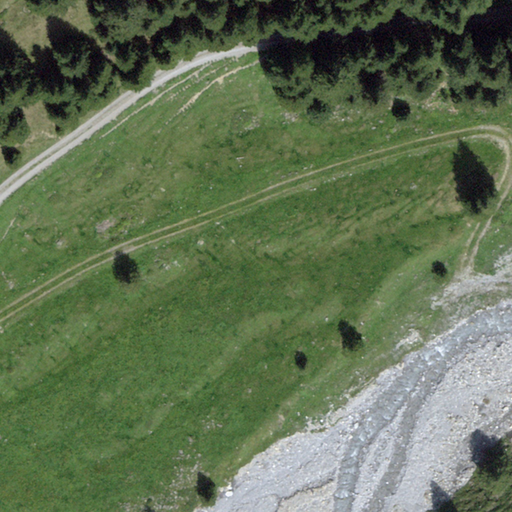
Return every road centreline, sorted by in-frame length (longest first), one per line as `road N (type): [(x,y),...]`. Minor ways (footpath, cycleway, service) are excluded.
road 1 (track): [(0,318),(88,264),(297,181),(485,131),(505,140),(511,155)]
road 2 (track): [(511,26),(262,38),(174,71),(0,200)]
road 3 (track): [(511,159),(465,258),(462,282),(484,283),(511,258)]
